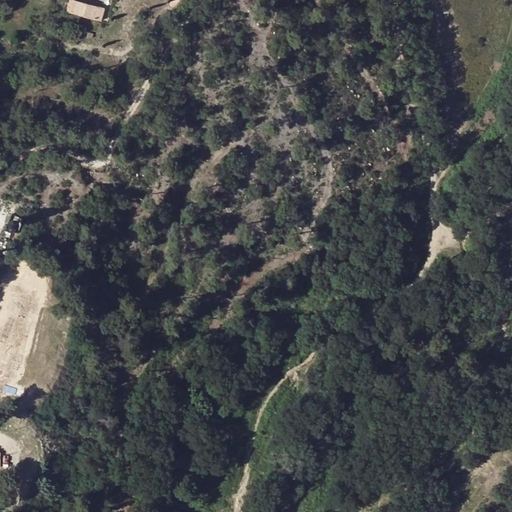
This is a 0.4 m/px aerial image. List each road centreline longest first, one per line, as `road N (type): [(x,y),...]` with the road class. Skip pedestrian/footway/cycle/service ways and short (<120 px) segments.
road 1 (track): [(124,511),(154,386),(197,348),(253,276),(298,244),(326,191),(327,150),(238,0)]
road 2 (track): [(100,511),(140,365),(232,245)]
road 3 (track): [(0,166),(48,144),(101,161),(198,0)]
road 4 (track): [(318,0),(398,139),(410,139),(406,114),(418,106)]
road 5 (track): [(395,0),(437,205)]
